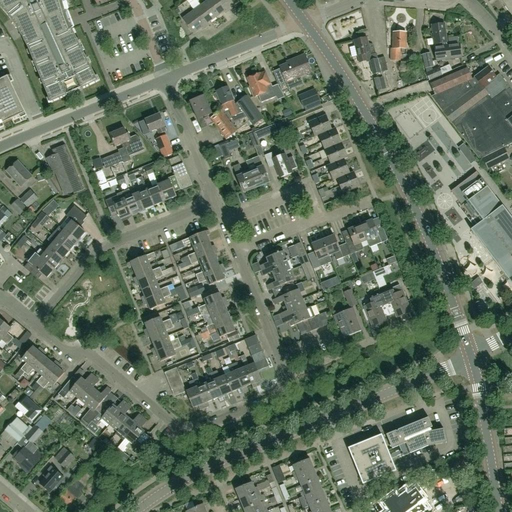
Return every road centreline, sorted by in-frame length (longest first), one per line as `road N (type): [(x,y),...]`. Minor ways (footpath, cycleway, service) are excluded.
road 1 (tertiary): [(471,357),(396,169),(306,21)]
road 2 (residential): [(138,511),(206,468),(471,357)]
road 3 (residential): [(285,378),(276,394),(179,428),(43,323)]
road 4 (residential): [(43,323),(111,242),(215,201)]
road 5 (residential): [(0,148),(167,79)]
road 6 (tertiary): [(499,511),(471,357)]
road 7 (residential): [(167,79),(306,21)]
road 8 (residential): [(285,378),(411,326)]
road 9 (residential): [(285,378),(238,252)]
road 10 (residential): [(215,201),(167,79)]
